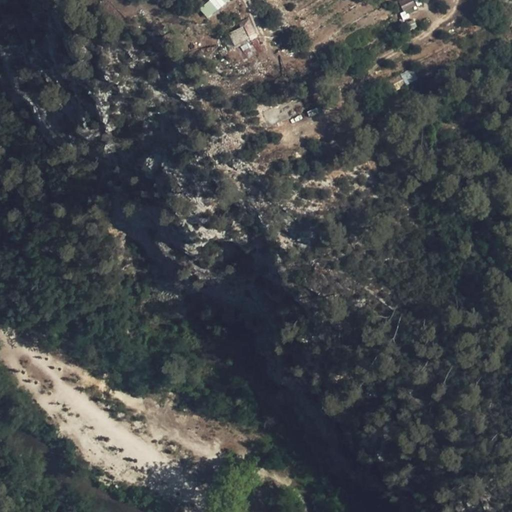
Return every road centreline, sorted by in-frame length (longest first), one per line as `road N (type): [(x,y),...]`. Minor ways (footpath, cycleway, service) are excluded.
road 1 (track): [(228,511),(51,372),(0,320)]
road 2 (track): [(269,114),(423,34),(457,0)]
